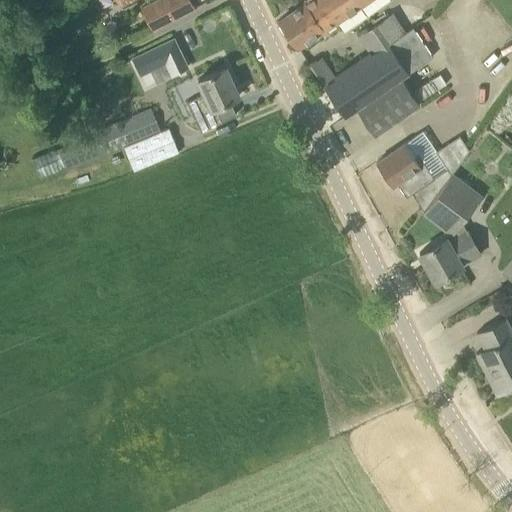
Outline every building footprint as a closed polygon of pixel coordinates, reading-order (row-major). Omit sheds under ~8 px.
[(153,0),(140,6),(150,29),(194,9),(190,0),(153,0)] [(323,31),(367,0),(305,0),(303,2),(303,3),(279,20),(298,47),(322,30),(323,31)] [(388,42),(376,24),(359,35),(372,54),(336,79),(321,57),(309,64),(345,116),(357,108),(409,73),(388,42)] [(388,42),(409,73),(432,56),(412,26),(388,42)] [(154,68),(163,64),(169,77),(201,62),(195,49),(188,33),(147,52),(154,68)] [(222,121),(215,107),(239,96),(225,67),(197,80),(204,93),(187,102),(200,131),(222,121)] [(409,73),(357,108),(375,134),(443,88),(442,85),(446,83),(439,73),(433,77),(430,74),(416,83),(409,73)] [(94,138),(60,151),(67,169),(123,146),(161,132),(151,108),(92,132),(94,138)] [(406,197),(412,193),(424,210),(422,212),(424,213),(454,173),(453,173),(437,150),(423,130),(404,143),(393,151),(376,162),(378,166),(377,168),(381,175),(385,175),(387,178),(392,175),(406,197)] [(452,234),(482,193),(454,173),(424,213),(452,234)] [(446,237),(419,252),(435,280),(462,265),(461,264),(481,252),(468,229),(448,240),(446,237)] [(511,258),(503,271),(511,278),(511,258)] [(497,395),(511,388),(511,328),(507,317),(477,332),(485,348),(476,352),(497,395)]
